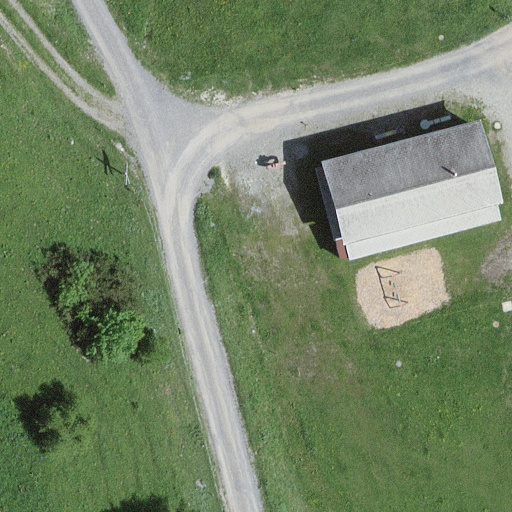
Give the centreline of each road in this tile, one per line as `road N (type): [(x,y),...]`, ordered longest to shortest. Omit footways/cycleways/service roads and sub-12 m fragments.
road 1 (track): [(260,511),(168,139)]
road 2 (track): [(168,139),(99,0)]
